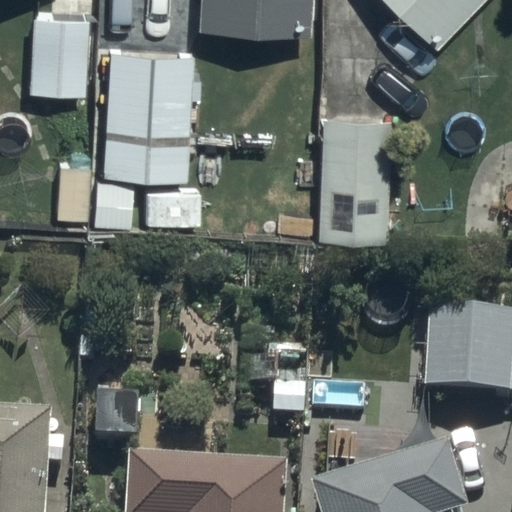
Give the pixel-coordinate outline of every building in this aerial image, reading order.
[(315,0),(203,0),(203,32),(315,35),(315,0)] [(385,0),(432,44),(472,0),(385,0)] [(86,18),(31,17),(30,48),(15,47),(14,70),(28,70),(27,94),(83,95),(86,18)] [(191,57),(107,52),(100,178),(183,183),(191,57)] [(388,124),(318,120),(310,235),(381,240),(388,124)] [(511,326),(426,321),(421,397),(511,403),(511,326)] [(49,511),(53,427),(0,424),(0,511),(49,511)] [(450,436),(309,478),(319,511),(436,511),(470,502),(450,436)] [(282,511),(286,459),(132,448),(127,511),(282,511)]
